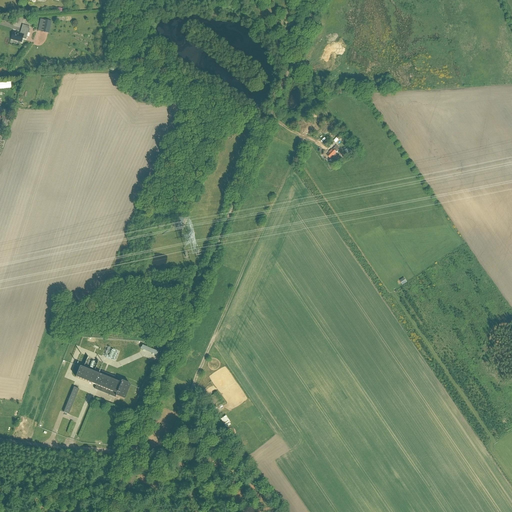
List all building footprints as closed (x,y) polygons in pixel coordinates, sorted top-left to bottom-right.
[(49,34),(52,22),(44,20),(41,32),(49,34)] [(30,27),(23,25),(20,34),(14,32),(11,40),(21,43),(23,39),(26,40),(30,27)] [(9,122),(10,118),(2,116),(1,120),(2,120),(0,128),(0,132),(4,134),(7,121),(9,122)] [(336,153),(340,149),(337,146),(333,150),(333,149),(327,156),(330,159),(336,153)] [(142,346),(141,349),(157,356),(159,352),(142,346)] [(100,375),(80,367),(76,377),(96,386),(94,389),(115,397),(116,396),(124,399),(130,385),(121,382),(122,380),(102,372),(100,375)] [(68,415),(79,389),(74,387),(63,413),(68,415)] [(226,411),(222,406),(221,405),(223,403),(221,400),(216,393),(209,398),(214,405),(217,408),(221,414),(226,411)] [(226,427),(230,424),(223,414),(219,417),(226,427)]
